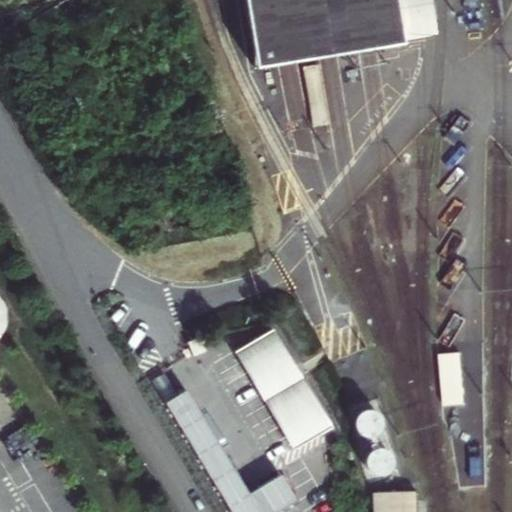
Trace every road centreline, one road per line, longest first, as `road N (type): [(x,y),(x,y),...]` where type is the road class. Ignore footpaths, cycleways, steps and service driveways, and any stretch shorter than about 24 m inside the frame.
road 1 (unclassified): [(197,511),(52,253)]
road 2 (residential): [(0,146),(52,234),(52,253)]
